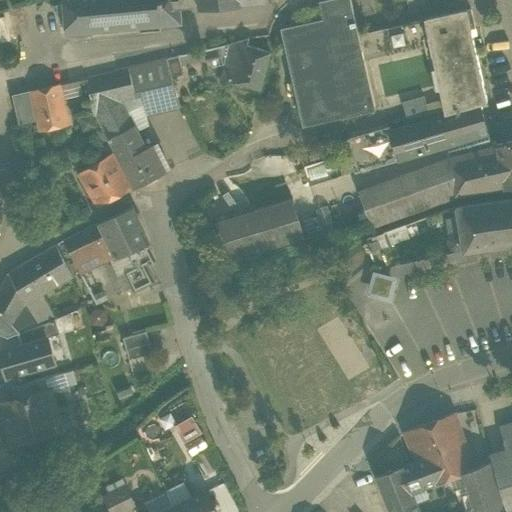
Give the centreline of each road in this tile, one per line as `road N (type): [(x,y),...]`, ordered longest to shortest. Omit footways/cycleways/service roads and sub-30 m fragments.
road 1 (residential): [(260,511),(210,406),(145,194)]
road 2 (residential): [(511,358),(424,384),(383,410),(281,511)]
road 3 (residential): [(145,194),(244,151),(263,107)]
road 4 (residential): [(23,250),(145,194)]
